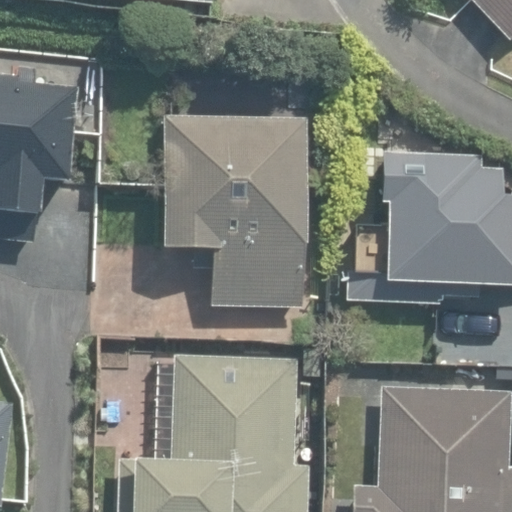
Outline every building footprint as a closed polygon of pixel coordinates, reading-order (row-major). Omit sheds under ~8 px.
[(511,0),(464,0),(505,44),(511,37),(511,0)] [(0,238),(32,242),(39,181),(68,184),(78,87),(32,82),(33,70),(16,68),(14,79),(0,77),(0,238)] [(208,249),(207,307),(302,308),(304,120),(162,118),(160,248),(208,249)] [(342,300),(441,307),(441,298),(474,300),(475,286),(511,288),(511,202),(500,202),(502,171),(481,169),(482,154),(386,148),(382,199),(391,199),(388,230),(357,227),(354,258),(345,258),(342,300)] [(300,377),(319,378),(320,350),(301,350),(300,377)] [(302,511),(305,467),(291,466),(294,361),(171,356),(170,365),(154,364),(150,461),(116,460),(114,511),(302,511)] [(511,511),(511,462),(503,462),(506,389),(376,382),(371,481),(349,480),(347,511),(511,511)] [(0,485),(11,406),(0,404),(0,485)]
